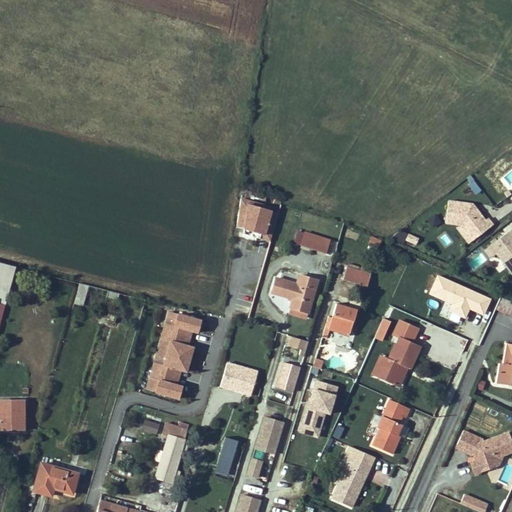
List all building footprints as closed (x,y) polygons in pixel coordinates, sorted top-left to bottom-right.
[(270,242),(278,213),(275,212),(275,210),(240,201),(237,223),(246,225),(244,234),(270,242)] [(474,205),(450,202),(447,224),(461,226),(468,235),(474,230),(480,237),(494,226),(489,219),(486,221),(479,212),(477,214),(473,209),(474,205)] [(432,214),(426,223),(435,229),(441,219),(432,214)] [(474,230),(468,235),(473,242),(480,237),(474,230)] [(445,231),(436,237),(445,248),(454,242),(445,231)] [(326,251),(330,239),(305,232),(301,244),(326,251)] [(412,238),(409,244),(420,249),(422,243),(412,238)] [(511,243),(497,255),(511,274),(511,243)] [(0,302),(5,304),(15,266),(0,262),(0,302)] [(372,270),(348,262),(343,278),(367,286),(372,270)] [(272,291),(293,297),(291,306),(308,311),(317,279),(299,274),(297,283),(276,277),(272,291)] [(482,316),(490,299),(435,275),(427,295),(443,302),(438,313),(462,323),(468,310),(482,316)] [(497,310),(510,317),(511,313),(511,301),(503,298),(497,310)] [(357,309),(336,303),(328,329),(349,335),(357,309)] [(289,311),(307,316),(308,311),(291,306),(289,311)] [(168,309),(147,388),(181,399),(185,386),(177,384),(181,371),(188,373),(196,347),(189,345),(193,331),(200,333),(203,320),(168,309)] [(389,320),(384,317),(375,335),(381,338),(389,320)] [(400,337),(411,342),(417,328),(400,320),(394,334),(400,337)] [(292,336),(289,346),(306,351),(309,340),(292,336)] [(375,376),(394,385),(402,365),(409,369),(416,353),(412,351),(416,344),(411,342),(400,337),(390,358),(384,356),(375,376)] [(511,343),(505,342),(501,364),(498,364),(495,382),(509,385),(511,369),(511,343)] [(314,359),(312,367),(320,369),(322,361),(314,359)] [(294,392),(302,367),(282,361),(274,386),(294,392)] [(220,386),(236,391),(237,385),(253,389),(258,372),(227,363),(220,386)] [(308,404),(301,427),(321,432),(328,409),(331,410),(339,386),(319,380),(311,405),(308,404)] [(253,389),(237,385),(236,391),(251,395),(253,389)] [(0,428),(8,429),(23,429),(23,401),(0,400),(0,428)] [(404,419),(408,410),(389,401),(382,417),(377,427),(380,428),(375,438),(372,446),(391,455),(400,437),(397,436),(401,426),(398,424),(401,417),(404,419)] [(285,422),(265,416),(255,449),(275,455),(285,422)] [(144,419),(140,430),(155,434),(159,424),(144,419)] [(172,482),(187,430),(165,424),(163,434),(168,435),(155,478),(172,482)] [(475,460),(480,471),(499,465),(496,457),(511,450),(511,442),(508,431),(483,441),(481,439),(462,431),(455,447),(470,455),(473,453),(478,456),(475,460)] [(217,464),(237,469),(244,447),(237,445),(238,441),(225,437),(217,464)] [(332,498),(352,507),(374,457),(350,446),(341,465),(346,467),(338,484),(332,498)] [(376,458),(367,478),(384,487),(394,467),(376,458)] [(263,462),(252,459),(248,475),(258,478),(263,462)] [(475,460),(469,462),(474,473),(480,471),(475,460)] [(71,492),(77,473),(41,463),(33,490),(50,495),(52,487),(71,492)] [(346,467),(341,465),(334,481),(338,484),(346,467)] [(248,486),(247,490),(260,495),(262,490),(248,486)] [(479,511),(483,511),(487,504),(464,494),(460,504),(479,511)] [(257,511),(261,501),(241,495),(236,511),(257,511)] [(32,511),(41,511),(44,503),(35,501),(32,511)] [(135,511),(100,502),(96,511),(135,511)]
